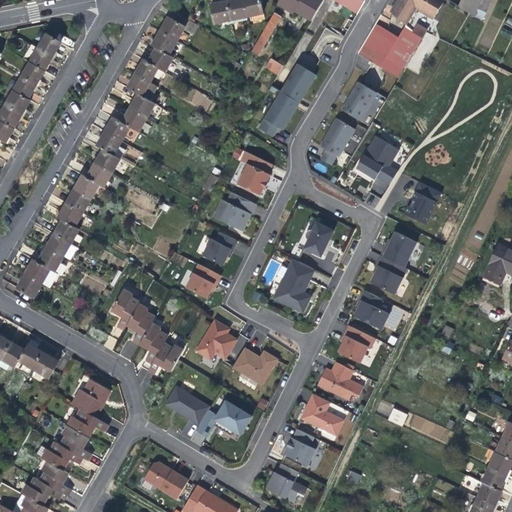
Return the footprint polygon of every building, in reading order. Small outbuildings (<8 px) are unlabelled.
[(216,23),(231,19),(227,0),(219,2),(212,4),(216,23)] [(248,19),(248,16),(244,0),(229,0),(227,0),(231,19),(232,22),(248,19)] [(244,0),(248,16),(263,13),(260,0),(244,0)] [(295,11),(312,21),(324,0),(323,0),(278,0),(276,4),(293,15),(295,11)] [(332,0),(355,12),(362,0),(332,0)] [(443,0),(397,0),(391,12),(393,14),(407,25),(416,9),(432,18),(443,0)] [(475,16),(478,10),(462,0),(459,7),(468,12),(475,16)] [(462,0),(478,10),(479,9),(482,1),(482,0),(462,0)] [(482,0),(482,1),(479,9),(486,12),(491,0),(482,0)] [(166,21),(161,31),(178,41),(184,29),(194,35),(199,25),(190,19),(173,9),(166,21)] [(486,12),(479,9),(478,10),(475,16),(483,19),(486,12)] [(275,12),(252,51),(259,55),(282,16),(275,12)] [(422,39),(404,28),(386,57),(404,68),(422,39)] [(152,45),(156,47),(170,55),(178,41),(161,31),(157,37),(152,45)] [(47,34),(39,48),(53,56),(57,50),(62,42),(47,34)] [(49,65),(53,56),(39,48),(33,44),(24,58),(31,62),(45,71),(49,65)] [(153,53),(148,61),(159,68),(165,71),(173,57),(170,55),(156,47),(153,53)] [(406,68),(417,73),(423,61),(412,56),(406,68)] [(271,58),(266,67),(278,75),(284,65),(271,58)] [(141,66),(136,73),(151,82),(159,68),(148,61),(144,59),(141,66)] [(228,69),(236,74),(242,65),(234,60),(228,69)] [(41,78),(45,71),(31,62),(22,76),(37,85),(41,78)] [(318,74),(300,63),(266,118),(269,120),(279,126),(284,129),(298,107),(306,93),(318,74)] [(128,87),(139,93),(143,96),(151,82),(136,73),(133,78),(128,87)] [(33,92),(37,85),(22,76),(14,90),(29,99),(33,92)] [(354,91),(344,109),(362,120),(378,92),(360,81),(354,91)] [(205,112),(213,102),(196,89),(188,99),(205,112)] [(30,99),(29,99),(14,90),(6,104),(22,114),(26,108),(30,99)] [(133,102),(130,108),(147,118),(156,103),(143,96),(139,93),(133,102)] [(18,121),(22,114),(6,104),(0,114),(0,119),(14,128),(18,121)] [(127,113),(122,121),(131,127),(139,132),(147,118),(130,108),(127,113)] [(109,124),(105,131),(123,141),(131,127),(122,121),(113,116),(109,124)] [(338,118),(322,145),(328,148),(338,155),(340,156),(356,128),(338,118)] [(10,134),(14,128),(0,119),(0,138),(6,142),(10,134)] [(274,135),(279,126),(269,120),(264,128),(274,135)] [(97,144),(104,148),(123,160),(128,151),(120,146),(123,141),(105,131),(102,135),(97,144)] [(401,149),(378,135),(359,168),(370,174),(378,178),(379,176),(391,183),(399,169),(392,165),(401,149)] [(128,163),(123,160),(104,148),(100,155),(95,162),(113,173),(116,169),(123,173),(128,163)] [(333,163),(338,155),(328,148),(326,152),(323,157),(333,163)] [(239,183),(261,194),(265,187),(266,187),(269,181),(268,181),(272,174),(270,173),(274,163),(248,150),(243,160),(249,163),(239,183)] [(92,168),(87,176),(105,187),(113,173),(95,162),(92,168)] [(99,197),(105,187),(87,176),(83,174),(80,180),(75,189),(92,199),(94,194),(99,197)] [(427,223),(442,192),(422,181),(414,198),(415,198),(416,199),(412,206),(411,206),(410,205),(406,213),(427,223)] [(71,194),(67,202),(84,213),(92,199),(75,189),(71,194)] [(224,198),(215,216),(244,230),(252,215),(257,203),(233,191),(228,201),(224,198)] [(58,217),(63,219),(75,227),(84,213),(67,202),(63,208),(58,217)] [(58,228),(55,233),(72,244),(80,230),(75,227),(63,219),(58,228)] [(335,230),(318,222),(314,230),(310,239),(306,247),(323,255),(327,247),(326,246),(330,238),(331,239),(335,230)] [(205,254),(224,264),(232,249),(237,238),(222,231),(217,240),(213,238),(205,254)] [(393,240),(385,256),(405,266),(417,241),(397,231),(393,240)] [(50,241),(47,247),(64,257),(65,256),(71,259),(78,247),(72,244),(55,233),(50,241)] [(389,241),(383,255),(385,256),(393,240),(391,238),(389,241)] [(160,239),(155,251),(166,256),(171,244),(160,239)] [(511,249),(499,244),(484,276),(501,284),(505,277),(507,272),(511,274),(511,249)] [(42,254),(38,261),(51,269),(56,272),(58,273),(61,275),(65,268),(62,266),(63,265),(61,263),(64,257),(47,247),(42,254)] [(376,272),(372,281),(396,293),(408,268),(405,266),(385,256),(383,255),(378,264),(380,265),(376,272)] [(56,272),(51,269),(38,261),(34,259),(31,264),(26,273),(43,283),(50,287),(58,273),(56,272)] [(316,269),(294,259),(275,297),(304,311),(310,299),(302,295),(305,291),(309,283),(316,269)] [(220,273),(200,263),(188,286),(208,297),(211,290),(220,273)] [(35,297),(43,283),(26,273),(22,279),(18,287),(35,297)] [(222,274),(220,273),(211,290),(213,291),(218,283),(222,274)] [(125,329),(128,324),(139,303),(140,302),(132,297),(133,294),(125,289),(112,309),(118,312),(123,316),(118,325),(125,329)] [(262,298),(265,292),(258,289),(256,295),(262,298)] [(361,299),(363,300),(378,307),(383,298),(366,289),(361,299)] [(312,295),(305,291),(302,295),(310,299),(312,295)] [(355,315),(383,328),(390,313),(378,307),(363,300),(359,307),(355,315)] [(140,343),(152,323),(155,317),(147,311),(148,309),(139,303),(128,324),(134,327),(139,330),(134,340),(140,343)] [(217,319),(198,349),(208,355),(214,354),(216,351),(223,355),(228,346),(234,345),(238,338),(228,332),(224,330),(226,325),(217,319)] [(146,359),(152,363),(164,343),(168,336),(159,331),(161,328),(152,323),(140,343),(146,346),(151,350),(146,359)] [(343,341),(345,342),(353,326),(350,325),(346,334),(343,341)] [(449,337),(453,328),(446,325),(441,334),(449,337)] [(340,352),(361,362),(369,346),(366,345),(371,335),(353,326),(345,342),(340,352)] [(3,336),(0,334),(0,357),(2,358),(12,341),(3,336)] [(173,348),(164,343),(152,363),(148,370),(156,374),(161,364),(165,367),(172,371),(188,342),(180,337),(173,348)] [(32,339),(26,349),(19,360),(34,368),(44,351),(38,348),(37,347),(39,343),(32,339)] [(503,357),(511,361),(511,340),(503,357)] [(17,345),(12,341),(2,358),(16,366),(19,360),(26,349),(17,345)] [(226,358),(234,345),(228,346),(223,355),(226,358)] [(246,347),(234,366),(263,384),(279,358),(265,350),(260,357),(259,356),(259,355),(254,352),(246,347)] [(52,356),(44,351),(34,368),(49,377),(59,360),(52,356)] [(325,372),(319,384),(350,399),(353,393),(359,396),(364,386),(350,379),(354,370),(337,362),(333,371),(327,368),(325,372)] [(74,404),(82,409),(95,417),(100,409),(103,411),(109,401),(114,391),(93,379),(85,390),(83,389),(74,404)] [(178,410),(200,424),(210,408),(211,406),(177,385),(166,403),(178,410)] [(306,409),(302,417),(337,435),(345,419),(326,410),(331,401),(314,393),(306,409)] [(227,400),(219,414),(213,422),(216,424),(228,431),(232,434),(235,430),(241,434),(253,415),(227,400)] [(200,424),(198,428),(209,435),(216,424),(213,422),(219,414),(210,408),(200,424)] [(389,419),(403,426),(408,415),(394,408),(389,419)] [(109,425),(95,417),(82,409),(77,418),(73,416),(68,425),(89,437),(94,429),(96,426),(105,431),(109,425)] [(465,419),(473,422),(476,414),(468,411),(465,419)] [(66,436),(61,444),(83,457),(88,460),(92,453),(83,448),(86,442),(89,437),(68,425),(63,434),(66,436)] [(284,453),(308,465),(316,448),(310,445),(315,436),(299,428),(294,437),(292,436),(290,441),(292,442),(290,446),(288,445),(284,453)] [(198,432),(193,441),(201,445),(205,436),(198,432)] [(511,440),(504,437),(497,452),(511,458),(511,440)] [(43,457),(48,460),(63,469),(69,461),(70,458),(79,463),(83,457),(61,444),(56,441),(51,450),(48,448),(43,457)] [(511,458),(497,452),(490,467),(508,475),(511,468),(511,465),(511,458)] [(46,472),(41,480),(62,492),(68,496),(72,489),(62,483),(65,479),(69,472),(63,469),(48,460),(43,470),(46,472)] [(178,497),(188,481),(166,468),(166,465),(159,461),(154,462),(145,477),(178,497)] [(282,463),(278,472),(295,481),(299,472),(282,463)] [(174,470),(166,465),(166,468),(188,481),(189,479),(174,470)] [(483,481),(486,482),(501,490),(504,482),(508,475),(490,467),(483,481)] [(278,472),(275,471),(272,478),(267,488),(294,501),(299,491),(305,494),(308,487),(295,481),(278,472)] [(346,479),(356,484),(361,476),(351,471),(346,479)] [(22,493),(28,496),(43,505),(48,497),(50,494),(58,499),(62,492),(41,480),(35,477),(30,486),(27,484),(22,493)] [(503,490),(501,490),(486,482),(479,497),(496,505),(499,498),(503,490)] [(206,489),(198,484),(183,509),(188,511),(193,511),(195,510),(197,511),(237,511),(239,509),(206,489)] [(25,507),(22,511),(45,511),(48,508),(43,505),(28,496),(22,505),(25,507)] [(492,511),(493,511),(496,505),(479,497),(472,511),(492,511)]
